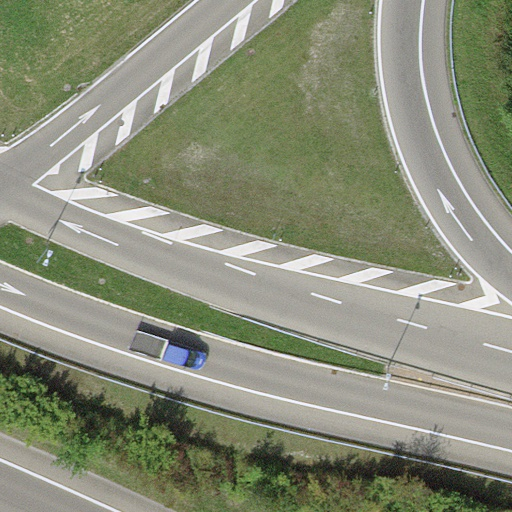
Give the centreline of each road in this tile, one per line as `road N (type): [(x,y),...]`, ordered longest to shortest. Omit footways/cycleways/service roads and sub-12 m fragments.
road 1 (motorway): [(511,355),(143,252),(2,189)]
road 2 (motorway): [(0,287),(232,370),(511,437)]
road 3 (motorway): [(2,189),(237,0)]
road 4 (motorway): [(511,270),(464,214),(423,134),(409,68),(411,0)]
